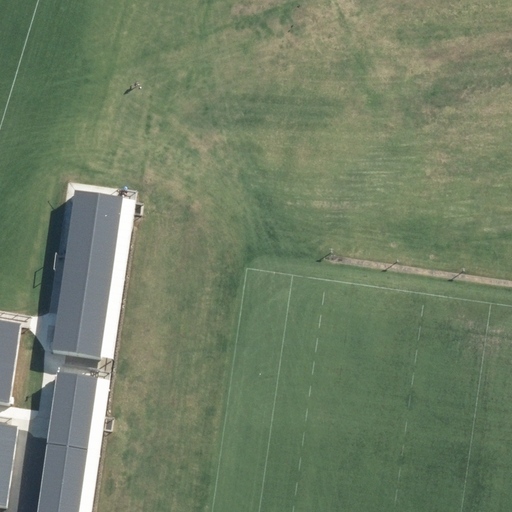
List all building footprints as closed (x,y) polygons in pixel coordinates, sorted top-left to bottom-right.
[(76,188),(52,350),(105,357),(129,196),(76,188)] [(12,327),(0,325),(0,394),(4,395),(12,327)] [(58,370),(48,443),(88,448),(99,376),(58,370)] [(0,420),(0,503),(9,504),(20,423),(0,420)] [(48,443),(39,511),(80,511),(88,448),(48,443)]
